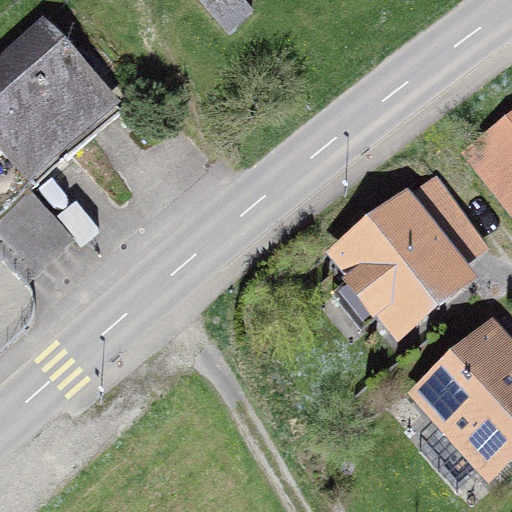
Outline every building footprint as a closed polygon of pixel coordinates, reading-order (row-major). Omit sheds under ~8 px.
[(0,151),(35,189),(120,114),(43,25),(0,62),(0,151)] [(511,123),(472,154),(511,206),(511,123)] [(337,260),(399,339),(467,286),(425,233),(456,209),(436,182),(404,206),(337,260)] [(68,238),(28,193),(0,217),(0,259),(19,281),(68,238)] [(491,472),(511,453),(511,364),(489,339),(424,397),(491,472)]
